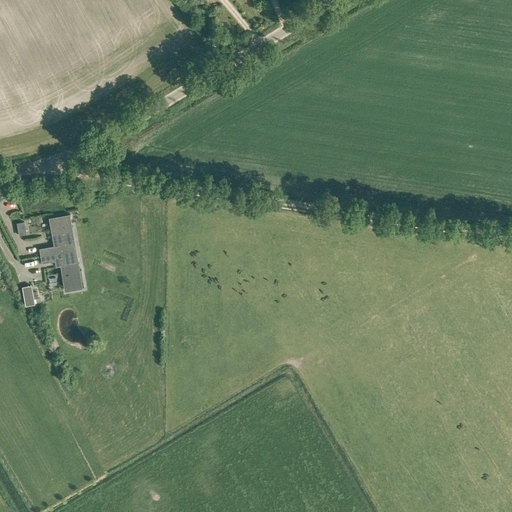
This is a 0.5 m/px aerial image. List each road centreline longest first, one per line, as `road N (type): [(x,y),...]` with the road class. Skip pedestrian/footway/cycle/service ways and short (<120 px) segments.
road 1 (track): [(511,235),(78,173)]
road 2 (unclassified): [(0,173),(76,151),(338,0)]
